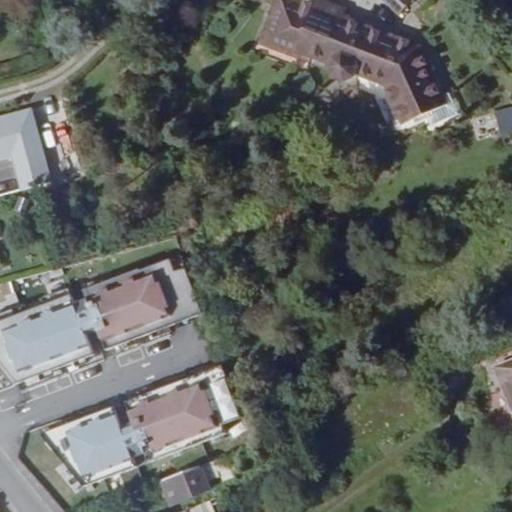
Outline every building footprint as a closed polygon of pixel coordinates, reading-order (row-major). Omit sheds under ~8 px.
[(316,3),(306,0),(276,0),(262,40),(311,56),(314,51),(336,58),(335,62),(340,71),(349,74),(355,71),(362,68),(388,78),(407,118),(430,106),(426,97),(446,88),(424,46),(411,52),(402,32),(344,13),(316,3)] [(344,13),(347,5),(332,0),(317,0),(316,3),(344,13)] [(391,0),(399,10),(412,0),(391,0)] [(411,52),(424,46),(421,38),(402,32),(411,51),(411,52)] [(426,97),(430,106),(450,98),(446,88),(426,97)] [(511,107),(492,113),(497,134),(511,129),(511,107)] [(476,136),(490,133),(486,116),(472,119),(476,136)] [(89,345),(195,313),(182,271),(170,274),(169,269),(0,320),(0,380),(91,353),(89,345)] [(511,349),(499,355),(511,388),(511,349)] [(153,441),(164,469),(195,457),(190,443),(210,434),(219,430),(210,406),(203,409),(169,422),(168,423),(155,427),(160,438),(153,441)] [(122,453),(115,433),(109,435),(91,443),(102,467),(117,462),(120,459),(122,453)] [(216,449),(210,434),(190,443),(195,457),(216,449)] [(64,483),(102,467),(91,443),(81,447),(70,451),(44,462),(64,483)] [(164,469),(171,495),(204,480),(195,457),(164,469)] [(111,493),(141,486),(137,471),(108,478),(111,493)] [(257,498),(262,505),(278,498),(275,490),(257,498)]
